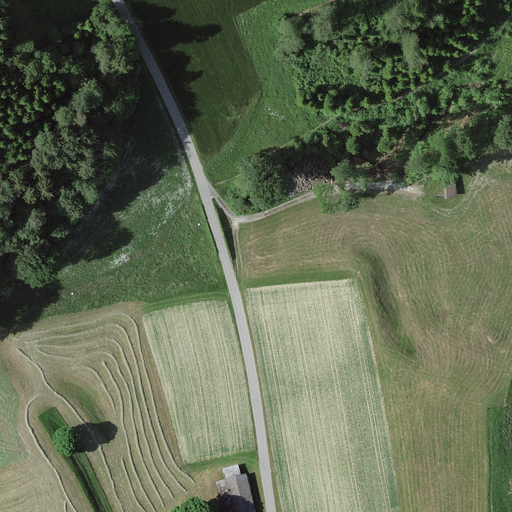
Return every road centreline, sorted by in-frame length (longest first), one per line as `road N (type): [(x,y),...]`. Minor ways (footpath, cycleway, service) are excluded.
road 1 (unclassified): [(271,511),(245,341),(205,190),(117,0)]
road 2 (track): [(233,284),(237,219),(334,186),(438,192)]
